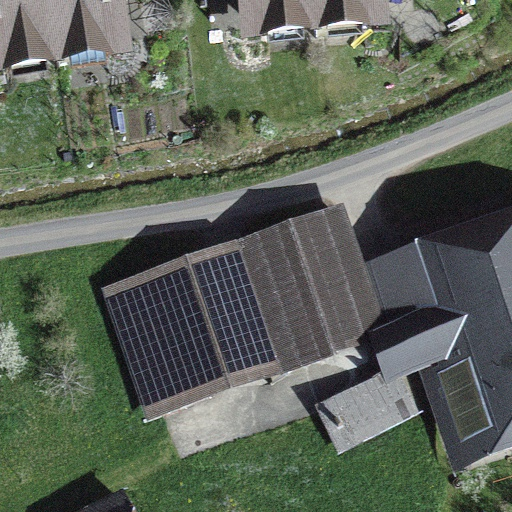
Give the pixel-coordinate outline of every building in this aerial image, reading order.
[(0,0),(0,60),(56,52),(48,0),(0,0)] [(116,43),(110,2),(119,0),(48,0),(56,52),(116,43)] [(251,0),(254,26),(314,20),(312,0),(251,0)] [(374,15),(372,0),(312,0),(314,20),(374,15)] [(390,374),(356,272),(336,214),(241,245),(283,372),(285,376),(295,366),(311,414),(323,409),(339,442),(402,412),(386,379),(390,374)] [(444,356),(473,445),(511,432),(511,238),(412,272),(356,272),(390,374),(444,356)] [(274,375),(283,372),(241,245),(108,290),(149,413),(273,372),(274,375)] [(127,511),(121,500),(97,511),(127,511)]
